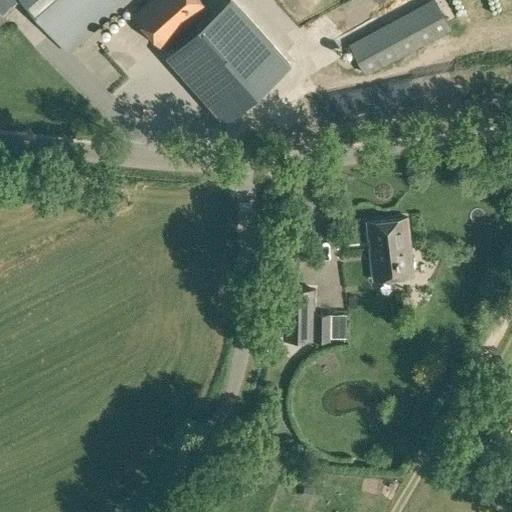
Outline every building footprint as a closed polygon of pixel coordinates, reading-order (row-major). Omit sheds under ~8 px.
[(2,14),(18,0),(22,0),(51,33),(68,53),(127,0),(0,0),(0,20),(4,17),(2,14)] [(149,0),(133,15),(161,47),(206,6),(200,0),(149,0)] [(242,11),(232,0),(228,0),(207,20),(198,27),(168,54),(226,120),(238,110),(289,64),(242,11)] [(361,68),(366,75),(451,29),(446,21),(435,0),(430,0),(348,44),(361,68)] [(367,221),(373,279),(414,275),(408,217),(367,221)] [(282,339),(330,340),(330,312),(315,312),(315,288),(283,288),(282,339)] [(354,339),(353,322),(336,323),(337,340),(354,339)] [(304,485),(303,495),(312,496),(313,487),(304,485)]
